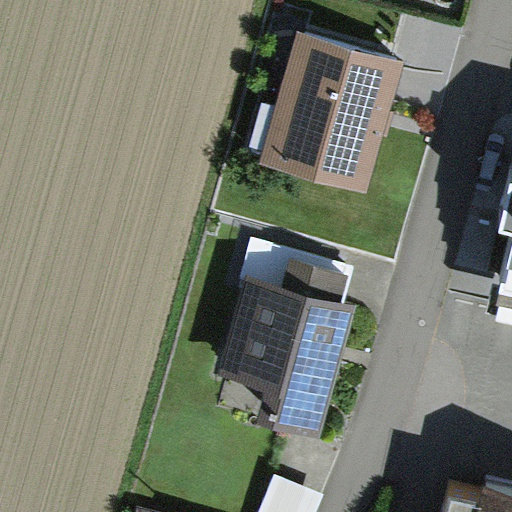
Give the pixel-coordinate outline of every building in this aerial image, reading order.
[(301,24),(258,145),(368,184),(411,63),(301,24)] [(511,204),(505,232),(511,233),(511,255),(502,293),(511,295),(511,204)] [(356,307),(249,278),(214,405),(321,434),(356,307)] [(277,474),(261,511),(313,511),(322,492),(277,474)] [(511,511),(511,488),(475,483),(470,511),(511,511)]
